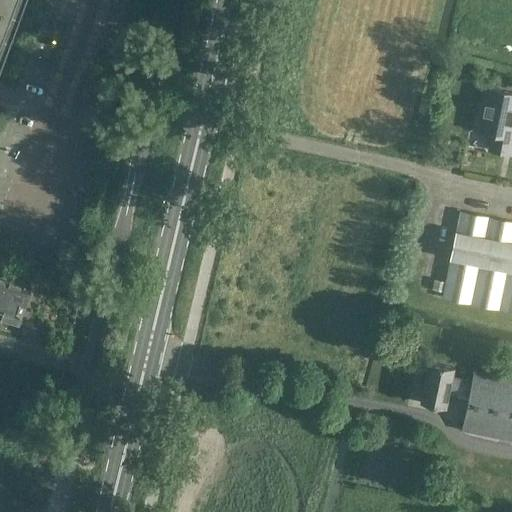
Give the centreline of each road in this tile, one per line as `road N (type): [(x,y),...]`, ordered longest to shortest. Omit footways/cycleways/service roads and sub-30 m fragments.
road 1 (secondary): [(108,511),(227,0)]
road 2 (unclassified): [(56,511),(110,288)]
road 3 (residential): [(88,0),(30,219)]
road 4 (track): [(393,0),(352,158)]
